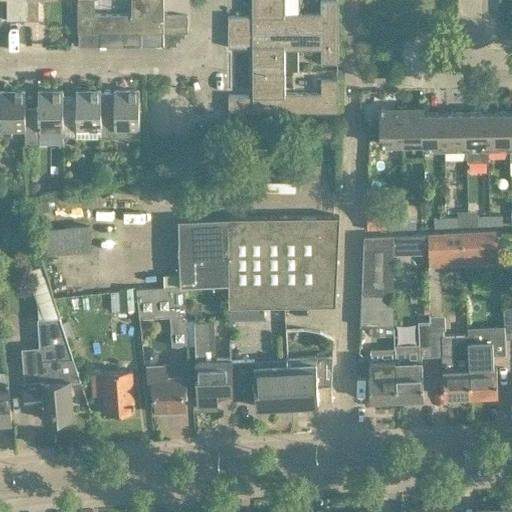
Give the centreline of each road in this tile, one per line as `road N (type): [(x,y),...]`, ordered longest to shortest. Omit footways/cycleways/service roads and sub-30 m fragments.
road 1 (tertiary): [(185,467),(511,451)]
road 2 (residential): [(0,59),(182,60),(208,39),(207,0)]
road 3 (tertiary): [(0,485),(185,467)]
